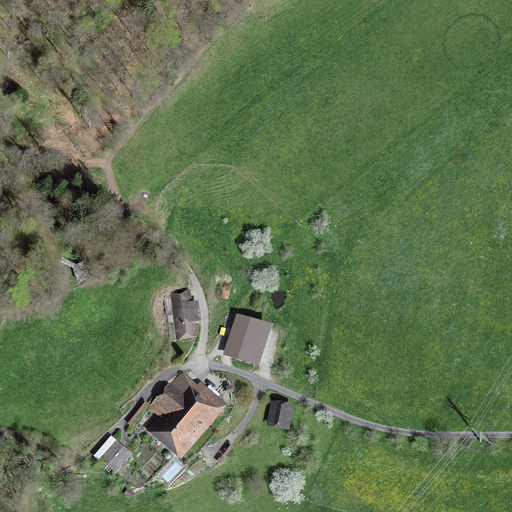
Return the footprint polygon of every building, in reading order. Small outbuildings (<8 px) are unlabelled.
[(199,321),(197,307),(176,310),(178,326),(177,327),(178,337),(193,335),(192,322),(199,321)] [(272,325),(236,313),(223,354),(258,365),(272,325)] [(213,411),(218,415),(225,407),(199,384),(196,388),(184,378),(170,385),(168,386),(169,387),(170,388),(169,389),(157,403),(156,402),(152,407),(165,419),(156,430),(180,450),(185,444),(197,454),(215,433),(203,422),(213,411)] [(284,425),(287,407),(277,405),(273,423),(284,425)] [(116,472),(132,455),(115,441),(100,458),(116,472)] [(224,464),(233,450),(227,446),(217,460),(224,464)]
